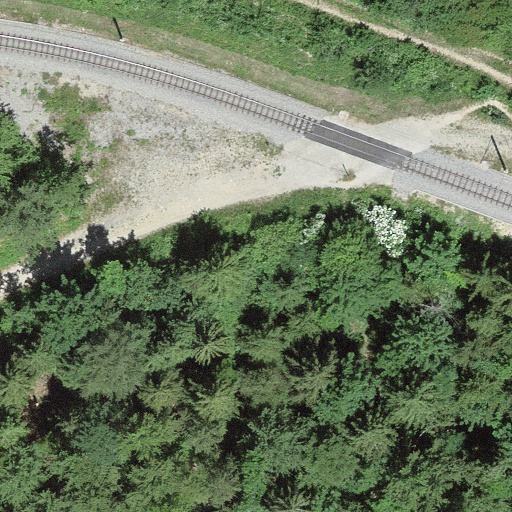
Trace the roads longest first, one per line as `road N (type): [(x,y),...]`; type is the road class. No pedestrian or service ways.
road 1 (track): [(511,141),(429,133),(360,145),(252,196),(0,292)]
road 2 (track): [(319,0),(511,75)]
